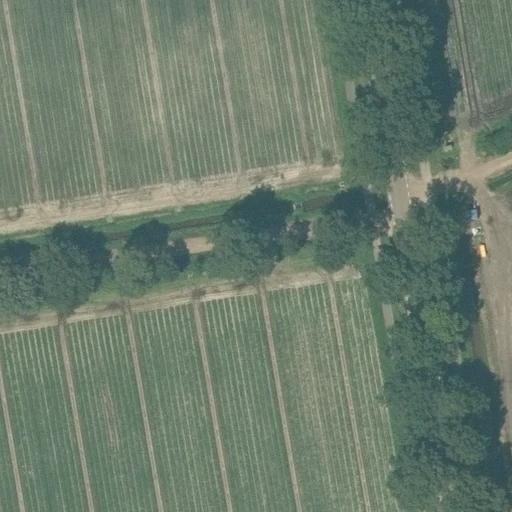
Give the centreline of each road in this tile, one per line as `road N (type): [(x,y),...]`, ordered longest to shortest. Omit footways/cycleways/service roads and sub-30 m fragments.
road 1 (tertiary): [(448,511),(366,0)]
road 2 (track): [(0,277),(373,217)]
